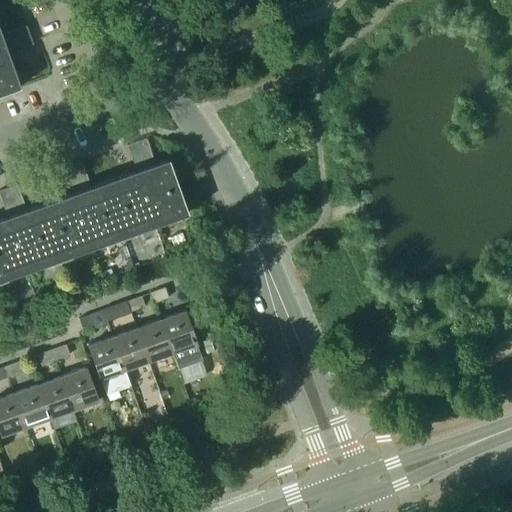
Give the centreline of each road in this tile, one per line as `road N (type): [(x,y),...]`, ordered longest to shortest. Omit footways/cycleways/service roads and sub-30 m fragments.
road 1 (residential): [(272,290),(220,168),(173,98),(154,87)]
road 2 (residential): [(358,477),(307,344),(272,290)]
road 3 (residential): [(272,290),(280,355),(330,486)]
road 4 (residential): [(154,87),(0,137)]
road 5 (secondary): [(484,441),(437,447),(358,477)]
road 6 (secondary): [(366,499),(484,441)]
